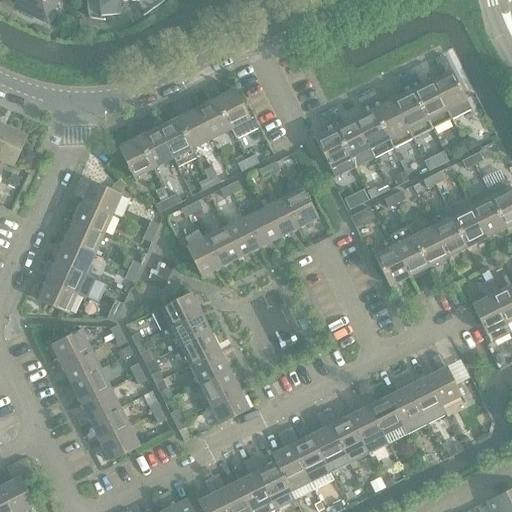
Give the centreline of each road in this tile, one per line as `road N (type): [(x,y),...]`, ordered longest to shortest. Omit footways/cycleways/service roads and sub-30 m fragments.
road 1 (residential): [(94,511),(381,363)]
road 2 (residential): [(333,0),(133,92),(74,102)]
road 3 (residential): [(0,304),(76,136),(74,102)]
road 4 (residential): [(381,363),(324,243)]
